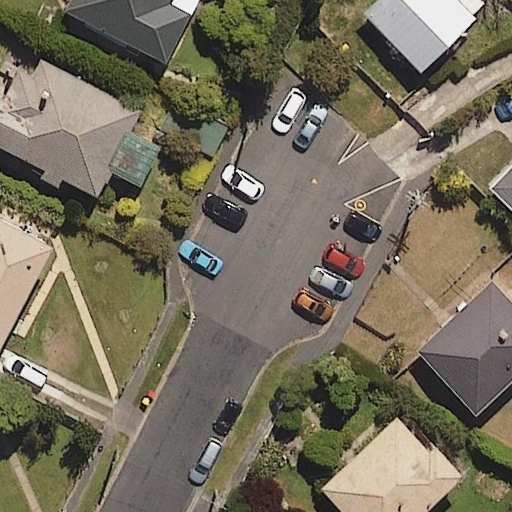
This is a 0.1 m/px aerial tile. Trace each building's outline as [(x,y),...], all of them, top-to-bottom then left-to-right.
[(8,0),(36,13),(42,0),(8,0)] [(69,0),(164,49),(189,0),(69,0)] [(478,0),(362,0),(417,58),(478,0)] [(138,180),(159,134),(128,120),(138,99),(7,38),(0,54),(0,137),(41,157),(35,171),(59,182),(65,168),(98,183),(106,165),(138,180)] [(228,125),(176,96),(160,125),(212,154),(228,125)] [(511,152),(489,176),(511,197),(511,152)] [(0,327),(54,228),(0,198),(0,327)] [(480,401),(511,366),(511,291),(489,270),(420,345),(480,401)] [(408,511),(455,466),(397,406),(321,481),(351,511),(408,511)]
